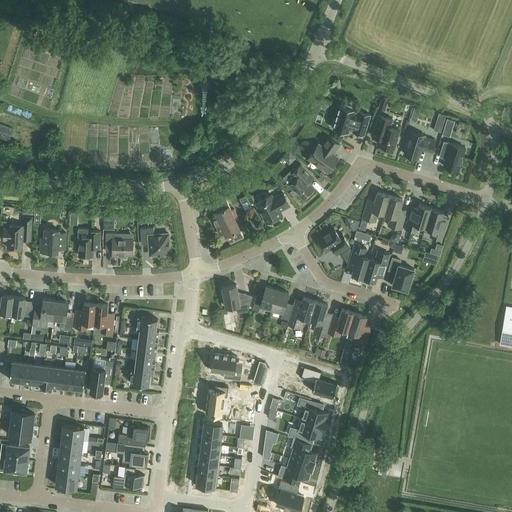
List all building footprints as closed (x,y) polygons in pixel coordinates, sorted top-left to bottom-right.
[(385,110),(388,100),(381,98),(378,108),(385,110)] [(364,135),(366,129),(370,114),(360,111),(359,114),(354,112),(355,110),(351,108),(352,106),(345,104),(344,106),(341,105),(333,128),(348,133),(349,129),(354,131),(353,132),(364,135)] [(439,112),(434,129),(441,132),(446,114),(439,112)] [(379,115),(374,129),(372,136),(380,138),(378,144),(394,149),(396,142),(398,142),(400,136),(398,136),(400,130),(390,127),(393,119),(379,115)] [(0,124),(0,136),(11,140),(14,129),(0,124)] [(404,154),(418,158),(421,149),(432,152),(436,140),(425,137),(425,135),(411,131),(404,154)] [(329,137),(322,146),(319,144),(309,158),(328,172),(329,170),(331,171),(334,166),(333,165),(338,157),(333,154),(334,151),(335,151),(340,145),(329,137)] [(458,171),(465,148),(444,141),(440,154),(447,156),(444,166),(458,171)] [(296,158),(289,151),(282,158),(289,165),(296,158)] [(292,174),(296,179),(290,185),(304,199),(314,189),(309,183),(314,178),(301,165),(292,174)] [(373,206),(367,204),(363,218),(375,222),(378,212),(385,214),(390,196),(378,192),(373,206)] [(256,203),(267,224),(282,215),(279,210),(283,208),(284,209),(290,206),(283,193),(273,198),(271,195),(256,203)] [(390,196),(385,214),(391,216),(388,226),(401,229),(405,215),(399,213),(403,199),(390,196)] [(216,226),(237,216),(234,209),(232,210),(226,198),(212,204),(216,212),(215,212),(216,215),(212,217),(216,226)] [(415,218),(409,216),(405,229),(416,232),(418,225),(426,227),(431,208),(419,204),(415,218)] [(443,212),(431,208),(426,227),(432,229),(430,237),(441,240),(445,227),(439,225),(443,212)] [(237,216),(216,226),(220,234),(224,233),(225,236),(226,235),(230,243),(244,237),(238,224),(240,223),(237,216)] [(23,225),(9,224),(9,229),(4,228),(3,240),(8,241),(8,248),(23,249),(23,240),(31,241),(32,218),(24,217),(23,225)] [(78,228),(78,237),(80,237),(79,256),(93,256),(93,249),(99,249),(100,243),(100,231),(90,231),(90,229),(78,228)] [(140,229),(141,245),(149,244),(150,255),(170,254),(169,234),(154,235),(154,228),(140,229)] [(59,232),(59,230),(45,229),(44,238),(41,238),(40,252),(58,253),(58,249),(65,249),(66,233),(59,232)] [(336,255),(339,253),(350,246),(343,234),(339,237),(334,229),(317,239),(325,252),(332,248),(336,255)] [(120,257),(120,255),(133,255),(133,239),(118,239),(118,233),(106,233),(106,251),(113,251),(113,256),(120,257)] [(355,245),(351,258),(357,260),(352,274),(364,277),(370,258),(364,256),(366,248),(355,245)] [(351,250),(350,248),(341,254),(347,262),(351,250)] [(376,259),(370,258),(364,277),(375,281),(379,267),(385,269),(390,254),(378,251),(376,259)] [(414,269),(399,265),(401,260),(393,258),(389,270),(396,273),(392,286),(408,291),(414,269)] [(237,285),(223,287),(226,307),(236,306),(237,314),(248,312),(253,296),(246,294),(238,296),(237,285)] [(257,296),(253,310),(259,311),(260,305),(272,309),(277,290),(266,286),(263,296),(263,298),(257,296)] [(277,290),(272,309),(283,312),(281,318),(289,320),(294,305),(293,307),(285,305),(289,293),(277,290)] [(0,312),(12,314),(14,296),(3,295),(2,298),(0,297),(0,312)] [(14,296),(12,314),(32,317),(33,303),(27,302),(25,300),(26,298),(14,296)] [(294,305),(289,320),(288,324),(300,328),(303,317),(310,319),(316,301),(304,297),(301,306),(294,303),(294,305)] [(53,319),(56,301),(43,299),(42,308),(35,308),(33,326),(47,327),(48,318),(53,319)] [(68,303),(56,301),(53,319),(61,320),(60,329),(72,331),(74,312),(67,312),(68,303)] [(316,301),(310,319),(317,322),(314,332),(326,336),(327,332),(331,320),(332,318),(325,316),(328,305),(316,301)] [(76,314),(75,328),(86,329),(87,323),(94,324),(96,304),(84,303),(84,310),(77,310),(76,314)] [(94,324),(94,329),(101,330),(101,332),(113,333),(114,318),(114,313),(108,313),(108,305),(96,304),(94,324)] [(511,306),(507,306),(500,344),(511,346),(511,306)] [(338,322),(331,320),(327,332),(340,336),(342,329),(349,331),(354,313),(342,309),(338,322)] [(354,313),(349,331),(355,333),(353,340),(366,344),(370,331),(363,329),(366,316),(354,313)] [(139,316),(137,328),(159,330),(156,330),(158,319),(139,316)] [(159,330),(137,328),(140,329),(139,339),(158,341),(159,330)] [(158,341),(139,339),(138,350),(156,352),(158,341)] [(59,355),(66,356),(67,347),(60,346),(59,355)] [(138,350),(136,361),(155,363),(156,352),(138,350)] [(214,353),(211,370),(224,372),(223,378),(233,379),(234,373),(235,374),(237,361),(237,356),(214,353)] [(21,381),(23,362),(12,360),(11,370),(10,380),(21,381)] [(260,360),(256,372),(265,375),(268,367),(265,362),(260,360)] [(132,371),(154,374),(155,363),(136,361),(135,371),(132,371)] [(34,363),(23,362),(21,381),(31,382),(34,363)] [(44,364),(34,363),(31,382),(41,384),(44,364)] [(54,365),(44,364),(41,384),(41,385),(52,386),(52,385),(54,365)] [(94,367),(91,391),(103,393),(104,378),(111,379),(113,365),(105,364),(105,369),(94,367)] [(62,386),(64,367),(54,365),(52,385),(62,386)] [(305,366),(301,377),(315,381),(312,390),(333,397),(338,383),(319,378),(321,371),(305,366)] [(75,368),(64,367),(62,386),(73,388),(75,368)] [(86,369),(75,368),(73,388),(83,389),(86,369)] [(154,374),(132,371),(130,382),(149,385),(151,374),(154,374)] [(209,387),(206,410),(226,413),(229,389),(209,387)] [(300,397),(298,404),(306,406),(303,418),(326,425),(328,419),(327,418),(329,412),(322,410),(324,404),(300,397)] [(13,410),(11,423),(32,426),(33,421),(35,422),(36,416),(34,415),(34,413),(29,413),(29,411),(19,409),(18,411),(13,410)] [(113,425),(123,425),(124,421),(136,421),(136,413),(114,413),(113,425)] [(291,427),(289,434),(313,442),(315,435),(321,437),(323,431),(324,431),(326,425),(303,418),(299,429),(291,427)] [(205,421),(203,433),(221,435),(223,424),(205,421)] [(32,426),(11,423),(10,435),(15,436),(15,438),(25,439),(26,437),(31,438),(31,436),(33,436),(34,430),(32,430),(32,426)] [(62,437),(83,440),(84,428),(64,425),(62,437)] [(118,442),(144,446),(145,440),(149,440),(151,428),(143,427),(143,426),(137,425),(136,427),(129,426),(128,434),(119,433),(118,442)] [(241,430),(240,437),(253,439),(254,431),(241,430)] [(220,445),(221,435),(203,433),(202,443),(220,445)] [(81,452),(83,440),(62,437),(61,449),(81,452)] [(294,438),(292,445),(294,446),(290,458),(314,465),(315,460),(314,460),(317,453),(310,450),(312,444),(294,438)] [(143,452),(144,446),(118,442),(117,442),(116,452),(124,453),(122,461),(131,462),(131,464),(138,465),(138,463),(146,464),(147,462),(148,462),(149,455),(147,455),(148,452),(143,452)] [(2,443),(0,457),(28,460),(30,446),(2,443)] [(202,443),(201,453),(221,455),(222,445),(220,445),(202,443)] [(80,464),(81,452),(61,449),(59,461),(80,464)] [(201,453),(199,463),(220,466),(221,455),(201,453)] [(28,460),(0,457),(0,458),(0,470),(18,473),(19,471),(26,472),(27,469),(29,469),(30,462),(28,462),(28,460)] [(282,465),(279,475),(300,482),(302,475),(309,477),(311,470),(312,471),(314,465),(290,458),(288,467),(282,465)] [(78,476),(80,464),(59,461),(58,473),(78,476)] [(199,463),(198,473),(218,476),(220,466),(199,463)] [(113,486),(133,489),(134,486),(143,487),(145,475),(135,474),(136,468),(126,466),(125,476),(114,475),(113,486)] [(76,488),(78,476),(58,473),(56,485),(76,488)] [(198,473),(197,485),(217,488),(218,476),(198,473)] [(281,489),(276,504),(284,507),(284,508),(290,510),(290,509),(299,511),(304,496),(297,494),(291,492),(294,484),(281,480),(278,489),(281,489)] [(139,493),(138,501),(150,502),(151,494),(139,493)]
